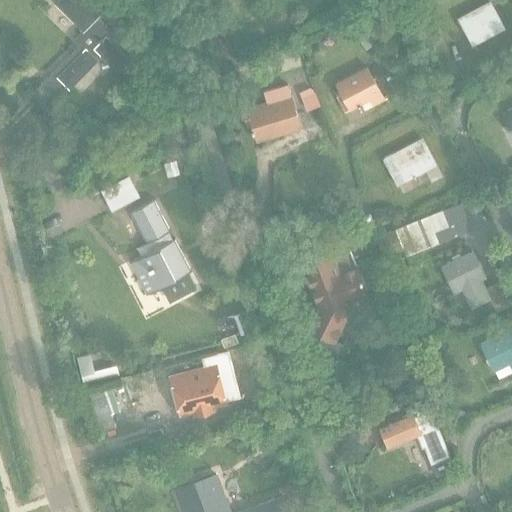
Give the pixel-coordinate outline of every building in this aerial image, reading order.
[(117,72),(130,59),(106,35),(111,30),(97,16),(100,13),(86,0),(56,0),(54,2),(82,30),(75,37),(81,42),(31,92),(41,102),(62,81),(69,89),(98,59),(96,57),(99,54),(117,72)] [(477,40),(501,26),(488,1),(458,17),(465,29),(470,26),(477,40)] [(374,105),(384,99),(366,66),(336,82),(342,94),(347,92),(355,105),(369,96),(374,105)] [(290,95),(289,95),(286,84),(262,91),(265,102),(241,110),(245,124),(250,122),(255,139),(280,131),(278,125),(297,119),(290,95)] [(511,106),(502,111),(511,132),(511,106)] [(410,176),(434,163),(421,138),(391,154),(397,166),(402,163),(410,176)] [(175,235),(172,236),(168,228),(171,227),(155,196),(131,208),(147,240),(148,240),(152,248),(128,260),(145,293),(192,269),(175,235)] [(402,248),(405,255),(439,241),(435,231),(450,225),(443,209),(375,236),(382,255),(402,248)] [(298,329),(316,366),(335,357),(342,342),(328,335),(337,319),(332,316),(334,313),(328,298),(363,284),(347,244),(352,243),(347,231),(314,244),(318,254),(312,257),(312,259),(301,263),(317,302),(305,325),(298,329)] [(441,265),(454,290),(483,276),(471,250),(441,265)] [(511,369),(511,337),(508,329),(480,343),(492,368),(508,360),(511,369)] [(204,365),(169,374),(169,375),(179,413),(201,407),(202,411),(215,408),(214,404),(225,401),(228,401),(220,374),(233,370),(227,349),(202,356),(204,365)] [(376,420),(386,445),(428,428),(418,404),(376,420)] [(264,511),(260,501),(229,511),(222,491),(178,507),(180,511),(264,511)]
